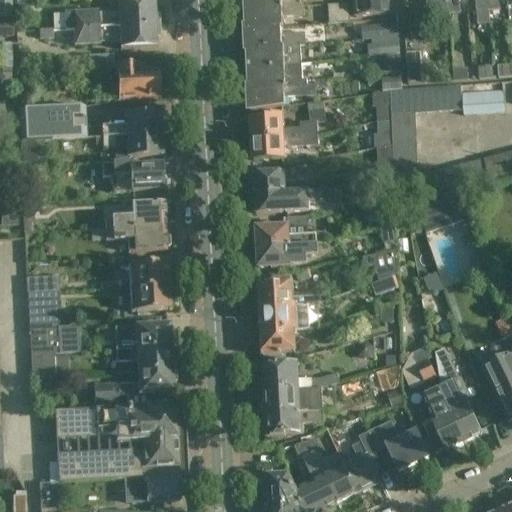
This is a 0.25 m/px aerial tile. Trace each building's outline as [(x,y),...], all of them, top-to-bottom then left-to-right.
[(0,0),(0,9),(11,10),(10,0),(0,0)] [(246,0),(247,11),(306,8),(306,0),(246,0)] [(355,0),(357,20),(375,19),(373,0),(355,0)] [(373,0),(375,19),(397,17),(395,0),(373,0)] [(429,18),(450,17),(448,0),(436,0),(437,4),(428,5),(429,18)] [(468,0),(448,0),(450,17),(462,16),(461,3),(469,2),(468,0)] [(491,14),(489,0),(477,0),(479,26),(492,26),(491,14)] [(489,0),(491,14),(503,13),(501,0),(489,0)] [(16,4),(17,19),(28,19),(27,3),(16,4)] [(73,32),(160,28),(159,17),(155,17),(155,6),(118,8),(118,16),(98,17),(94,13),(64,15),(65,33),(73,33),(73,32)] [(352,6),(331,7),(332,27),(353,26),(352,6)] [(307,19),(306,8),(247,11),(248,31),(281,29),(281,30),(283,30),(283,20),(307,19)] [(398,39),(397,25),(362,27),(363,42),(398,39)] [(157,51),(156,40),(160,40),(160,28),(73,32),(73,33),(74,49),(96,48),(99,46),(120,45),(120,53),(157,51)] [(247,31),(248,52),(249,52),(300,50),(305,50),(304,40),(281,40),(281,30),(281,29),(248,31),(247,31)] [(40,41),(54,40),(53,32),(39,33),(40,41)] [(368,60),(400,58),(399,43),(367,45),(368,60)] [(0,69),(12,70),(12,47),(0,46),(0,69)] [(301,69),(300,50),(249,52),(250,71),(301,69)] [(424,54),(408,56),(410,88),(426,86),(424,54)] [(113,57),(88,59),(89,72),(114,70),(113,57)] [(383,76),(401,75),(400,61),(382,63),(383,76)] [(159,101),(159,99),(163,96),(162,87),(159,85),(158,73),(140,74),(140,68),(121,69),(121,75),(117,75),(119,103),(159,101)] [(511,80),(511,76),(511,68),(498,69),(499,82),(511,80)] [(302,84),(301,69),(250,71),(251,91),(303,89),(303,84),(302,84)] [(480,71),(481,83),(496,82),(495,69),(480,71)] [(11,82),(11,71),(2,71),(2,82),(11,82)] [(455,73),(456,85),(470,84),(469,71),(455,73)] [(401,79),(381,81),(382,93),(402,91),(401,79)] [(303,89),(251,91),(250,91),(251,115),(285,110),(285,101),(314,99),(314,88),(303,89)] [(462,89),(450,90),(452,114),(464,113),(462,89)] [(428,115),(440,115),(439,90),(427,91),(428,115)] [(440,115),(452,114),(450,90),(439,90),(440,115)] [(427,91),(415,92),(397,93),(393,94),(394,118),(417,116),(428,115),(427,91)] [(377,110),(378,124),(394,121),(394,118),(393,94),(374,97),(375,110),(377,110)] [(501,95),(464,98),(466,117),(502,114),(501,95)] [(308,106),(310,117),(325,115),(324,103),(308,106)] [(85,109),(19,113),(21,146),(87,142),(85,109)] [(102,129),(102,141),(161,137),(161,135),(162,133),(162,127),(160,125),(160,115),(126,117),(127,128),(102,129)] [(262,122),(251,123),(252,143),(319,140),(318,124),(301,125),(301,131),(284,132),(284,116),(261,117),(262,122)] [(418,129),(417,116),(394,118),(394,121),(394,130),(418,129)] [(376,138),(377,153),(395,150),(395,143),(394,130),(394,121),(378,124),(379,137),(376,138)] [(419,142),(418,129),(394,130),(395,143),(419,142)] [(162,140),(161,139),(161,137),(102,141),(103,152),(128,150),(129,161),(162,159),(162,148),(163,146),(162,140)] [(252,143),(252,147),(253,164),(286,162),(286,151),(320,149),(319,140),(252,143)] [(395,143),(395,150),(395,156),(419,155),(419,142),(395,143)] [(22,172),(35,171),(38,171),(36,152),(21,153),(22,172)] [(420,167),(419,155),(395,156),(396,169),(420,167)] [(498,187),(511,183),(511,177),(507,158),(492,162),(498,187)] [(483,190),(498,187),(492,162),(477,165),(483,190)] [(164,194),(164,191),(166,188),(166,181),(163,178),(162,167),(131,169),(131,164),(102,166),(103,181),(109,181),(113,196),(164,194)] [(468,194),(483,190),(477,165),(462,169),(468,194)] [(421,180),(421,179),(420,167),(396,169),(396,170),(396,180),(396,182),(421,180)] [(457,197),(468,194),(462,169),(446,173),(453,198),(456,197),(457,197)] [(381,181),(396,180),(396,170),(381,171),(381,181)] [(24,207),(34,207),(34,206),(37,206),(35,171),(22,172),(24,207)] [(16,183),(16,172),(1,173),(2,184),(16,183)] [(446,200),(453,198),(446,173),(431,177),(437,202),(446,200)] [(255,196),(312,194),(311,184),(285,185),(285,175),(254,176),(255,196)] [(437,202),(431,177),(421,179),(421,180),(423,205),(437,202)] [(329,191),(312,194),(255,196),(256,216),(301,215),(301,205),(329,204),(329,191)] [(427,235),(462,223),(453,198),(418,210),(427,235)] [(380,224),(380,230),(396,226),(396,202),(367,208),(369,225),(380,224)] [(478,203),(464,207),(469,226),(483,223),(478,203)] [(166,229),(165,220),(169,218),(168,209),(165,207),(165,205),(132,206),(132,219),(104,220),(105,231),(166,229)] [(24,207),(25,237),(36,237),(34,207),(24,207)] [(419,218),(409,220),(411,233),(422,231),(419,218)] [(257,246),(258,251),(290,249),(318,247),(317,238),(305,238),(304,221),(289,222),(289,228),(257,230),(257,235),(253,235),(253,246),(257,246)] [(396,243),(396,226),(380,230),(384,246),(396,243)] [(170,240),(166,238),(166,229),(105,231),(105,232),(94,233),(94,245),(134,243),(134,255),(167,254),(167,251),(170,249),(170,240)] [(445,279),(466,273),(454,232),(433,238),(445,279)] [(318,257),(318,247),(290,249),(258,251),(258,256),(254,256),(255,267),(258,266),(259,271),(291,269),(291,267),(308,266),(308,258),(318,257)] [(399,277),(396,253),(363,260),(366,271),(375,269),(379,284),(399,277)] [(134,291),(169,289),(168,277),(171,277),(170,266),(132,268),(134,291)] [(309,272),(296,275),(298,284),(311,281),(309,272)] [(28,282),(29,297),(58,296),(57,280),(28,282)] [(395,292),(392,282),(372,290),(375,299),(395,292)] [(260,299),(261,310),(297,309),(297,308),(309,307),(317,307),(323,304),(322,293),(294,294),(293,283),(274,284),(274,286),(260,287),(260,289),(256,289),(257,300),(260,299)] [(169,301),(169,289),(134,291),(135,315),(172,313),(172,301),(169,301)] [(29,297),(31,327),(43,327),(42,312),(59,311),(58,296),(29,297)] [(261,310),(261,322),(259,322),(260,332),(262,332),(262,334),(298,332),(310,332),(309,307),(297,308),(297,309),(261,310)] [(385,328),(396,327),(395,314),(385,315),(385,328)] [(511,336),(511,325),(509,319),(495,325),(502,341),(511,336)] [(58,326),(43,327),(31,327),(32,357),(53,356),(60,356),(58,326)] [(171,327),(114,330),(115,353),(135,352),(172,350),(175,347),(175,339),(171,337),(171,327)] [(298,332),(262,334),(263,344),(260,344),(260,355),(263,354),(264,359),(282,358),(282,355),(297,354),(296,334),(299,333),(298,332)] [(359,359),(365,363),(372,361),(375,355),(374,349),(368,346),(361,348),(358,353),(359,359)] [(136,375),(173,373),(172,350),(135,352),(115,353),(116,365),(136,364),(136,375)] [(440,391),(442,393),(466,445),(483,437),(470,410),(474,409),(461,382),(460,382),(446,351),(436,356),(441,390),(440,391)] [(32,357),(34,381),(54,379),(53,356),(32,357)] [(396,369),(396,357),(386,357),(387,369),(396,369)] [(426,387),(436,382),(428,365),(418,369),(426,387)] [(299,392),(310,391),(320,391),(322,390),(338,386),(335,377),(318,382),(299,383),(298,367),(277,368),(277,370),(264,370),(264,373),(261,376),(261,382),(265,385),(265,394),(299,392)] [(174,397),(173,386),(177,384),(177,377),(173,374),(173,373),(136,375),(137,386),(93,389),(93,407),(120,405),(120,399),(127,399),(128,410),(175,407),(174,397)] [(511,373),(502,378),(507,388),(495,393),(509,424),(511,422),(511,373)] [(391,378),(380,380),(382,395),(394,393),(391,378)] [(447,454),(466,445),(442,393),(440,391),(440,389),(425,396),(437,421),(423,427),(428,438),(438,434),(447,454)] [(266,415),(266,417),(300,414),(323,413),(322,390),(320,391),(310,391),(299,392),(265,394),(265,403),(262,406),(263,412),(266,415)] [(392,409),(403,406),(399,393),(388,397),(392,409)] [(125,483),(179,481),(178,455),(180,452),(180,447),(177,444),(175,407),(128,410),(56,415),(60,487),(62,487),(125,483)] [(323,413),(300,414),(266,417),(267,428),(264,431),(264,436),(268,440),(268,442),(272,442),(286,441),(286,438),(301,438),(301,427),(323,427),(323,413)] [(371,435),(388,472),(397,468),(400,476),(432,461),(419,433),(415,435),(413,432),(400,439),(393,424),(371,435)] [(379,476),(388,472),(371,435),(361,439),(363,445),(354,449),(359,461),(344,468),(346,470),(359,496),(360,496),(365,496),(371,493),(372,490),(383,484),(379,476)] [(320,454),(314,457),(338,506),(359,496),(346,470),(344,468),(339,457),(324,464),(320,454)] [(303,511),(324,511),(338,506),(314,457),(304,462),(315,485),(297,493),(295,495),(303,511)] [(303,511),(295,495),(297,493),(291,479),(271,480),(272,508),(267,508),(267,511),(303,511)] [(181,504),(181,502),(183,499),(183,493),(180,490),(179,481),(125,483),(125,496),(146,495),(148,506),(181,504)] [(58,511),(58,505),(63,505),(62,487),(60,487),(41,487),(42,511),(58,511)] [(12,511),(26,511),(26,499),(13,499),(12,511)]
